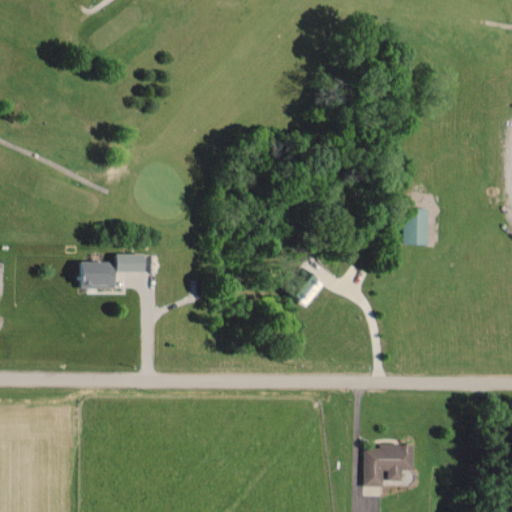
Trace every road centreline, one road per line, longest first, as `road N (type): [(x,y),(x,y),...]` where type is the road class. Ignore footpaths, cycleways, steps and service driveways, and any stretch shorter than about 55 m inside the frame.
road 1 (residential): [(0,371),(511,370)]
road 2 (residential): [(358,371),(361,511)]
